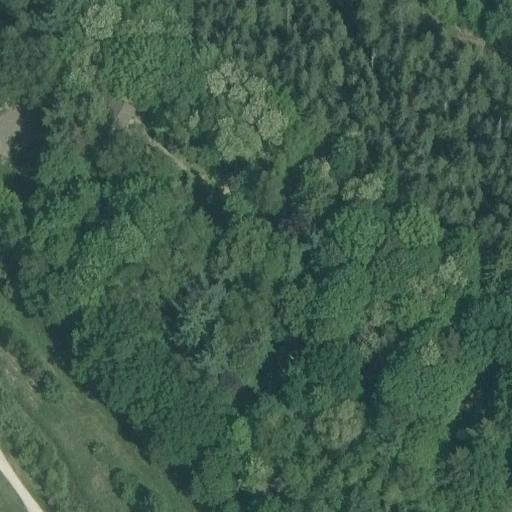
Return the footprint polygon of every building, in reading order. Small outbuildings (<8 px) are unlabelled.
[(67,12),(51,14),(54,42),(70,40),(68,23),(72,23),(71,19),(68,19),(67,12)] [(133,113),(114,103),(98,131),(118,142),(131,118),(133,113)] [(218,239),(229,230),(222,222),(211,232),(218,239)] [(115,253),(125,245),(113,227),(102,235),(115,253)] [(266,235),(247,256),(257,264),(276,244),(266,235)] [(145,249),(132,258),(143,273),(159,262),(148,247),(145,249)] [(211,263),(205,257),(189,271),(194,278),(211,263)] [(304,342),(287,358),(294,365),(313,347),(306,340),(304,342)] [(470,403),(469,405),(486,419),(482,423),(479,420),(475,425),(489,436),(502,419),(492,412),(496,407),(478,393),(472,401),(471,400),(469,402),(470,403)] [(348,430),(347,443),(356,444),(357,431),(348,430)] [(244,475),(225,454),(217,462),(235,483),(244,475)] [(261,485),(246,499),(257,511),(280,511),(283,510),(261,485)]
